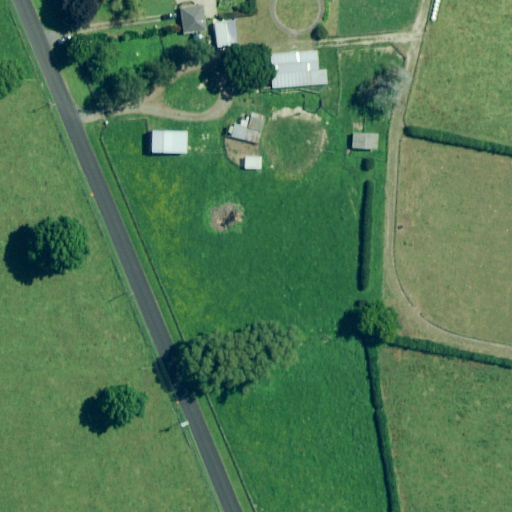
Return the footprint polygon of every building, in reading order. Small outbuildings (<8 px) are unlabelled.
[(206,31),(203,6),(179,9),(183,34),(206,31)] [(318,85),(315,52),(269,55),(271,88),(318,85)] [(264,117),(251,114),(247,129),(234,125),(230,137),(257,144),(264,117)] [(186,133),(150,132),(150,153),(185,154),(186,133)] [(371,135),(358,135),(357,149),(371,150),(371,135)] [(255,158),(245,158),(244,170),(255,170),(255,158)]
